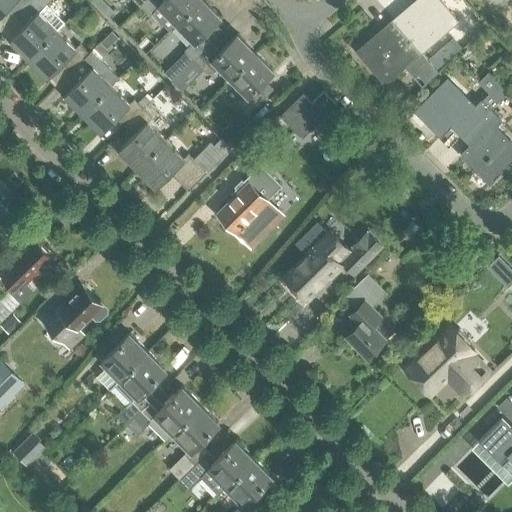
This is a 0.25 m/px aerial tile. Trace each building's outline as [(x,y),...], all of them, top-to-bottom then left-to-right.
[(0,0),(0,12),(7,6),(16,15),(31,0),(0,0)] [(24,23),(12,35),(31,55),(58,28),(65,22),(46,3),(48,0),(31,0),(16,15),(24,23)] [(176,22),(199,0),(145,0),(141,5),(150,14),(152,12),(169,29),(176,22)] [(212,25),(221,16),(205,0),(199,0),(176,22),(194,40),(185,49),(194,58),(220,33),(212,25)] [(457,20),(438,0),(415,0),(393,20),(421,52),(457,20)] [(115,10),(106,1),(101,6),(110,15),(115,10)] [(440,73),(421,52),(393,20),(357,51),(386,83),(410,62),(429,83),(440,73)] [(58,28),(31,55),(49,74),(62,61),(70,70),(89,52),(79,42),(75,46),(58,28)] [(117,37),(111,31),(102,41),(108,46),(117,37)] [(220,66),(230,77),(256,51),(238,32),(229,41),(220,33),(194,58),(207,71),(214,72),(220,66)] [(89,53),(89,52),(70,70),(79,78),(66,91),(85,110),(112,83),(119,76),(93,49),(89,53)] [(273,87),(265,79),(275,70),(256,51),(230,77),(248,95),(239,103),(248,112),(273,87)] [(490,93),(483,101),(476,107),(449,79),(417,110),(441,134),(455,119),(468,133),(492,109),(509,92),(489,72),(479,82),(490,93)] [(116,116),(124,125),(143,107),(134,98),(130,101),(112,83),(85,110),(104,128),(116,116)] [(312,100),(325,113),(336,101),(324,88),(312,100)] [(303,92),(280,114),(302,137),(324,114),(310,100),(303,92)] [(147,120),(152,116),(143,107),(124,125),(133,133),(120,146),(139,165),(166,139),(147,120)] [(502,120),(492,109),(468,133),(476,140),(461,155),(490,183),(511,161),(511,142),(496,126),(502,120)] [(214,144),(210,141),(193,158),(189,153),(184,157),(166,139),(139,165),(158,184),(170,171),(188,189),(230,147),(221,138),(214,144)] [(238,226),(240,227),(234,233),(251,249),(283,218),(266,200),(282,184),(260,163),(244,178),(249,183),(222,210),(229,216),(229,221),(233,225),(238,226)] [(0,229),(10,220),(0,209),(0,229)] [(328,230),(317,220),(295,242),(307,254),(286,274),(308,296),(318,286),(321,289),(330,279),(327,277),(328,276),(327,274),(341,260),(353,273),(385,243),(370,227),(350,247),(331,227),(328,230)] [(41,272),(38,270),(53,255),(35,237),(0,271),(0,274),(12,287),(9,290),(20,302),(31,290),(25,283),(31,277),(33,280),(41,272)] [(499,257),(488,268),(498,278),(509,268),(499,257)] [(359,306),(351,313),(360,322),(346,335),(367,357),(396,328),(373,304),(386,290),(369,272),(347,294),(359,306)] [(57,307),(44,320),(70,346),(83,333),(77,327),(90,315),(94,319),(98,319),(104,314),(104,310),(100,305),(101,304),(82,285),(58,308),(57,307)] [(14,314),(2,326),(11,335),(23,323),(14,314)] [(469,343),(472,340),(459,327),(456,330),(450,324),(406,367),(430,392),(447,375),(464,392),(488,369),(472,352),(474,349),(469,343)] [(101,359),(119,378),(148,350),(130,331),(101,359)] [(146,388),(166,369),(148,350),(119,378),(120,379),(111,388),(126,403),(117,412),(127,423),(154,397),(146,388)] [(0,406),(24,383),(0,358),(0,406)] [(154,397),(127,423),(137,433),(142,428),(149,421),(165,438),(171,432),(200,405),(182,386),(162,406),(154,397)] [(188,449),(169,467),(179,477),(207,450),(199,442),(218,423),(200,405),(171,432),(188,449)] [(511,423),(511,425),(502,416),(479,440),(502,463),(510,455),(511,457),(511,456),(511,423)] [(13,451),(27,465),(46,446),(32,432),(13,451)] [(215,459),(207,450),(179,477),(189,487),(194,482),(201,475),(217,492),(224,486),(252,458),(235,440),(215,459)] [(224,486),(240,503),(230,511),(252,511),(259,504),(251,496),(271,477),(252,458),(224,486)] [(463,469),(488,497),(506,481),(497,471),(486,481),(470,464),(463,469)]
